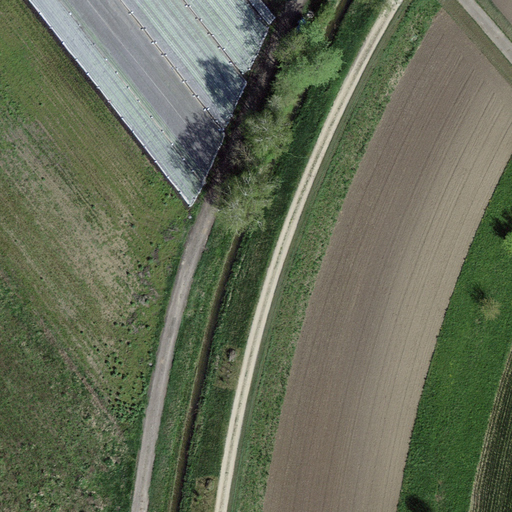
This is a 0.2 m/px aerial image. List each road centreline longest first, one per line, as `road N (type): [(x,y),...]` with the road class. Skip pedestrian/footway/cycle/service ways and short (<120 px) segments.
road 1 (track): [(222,511),(271,274),(364,53),(396,0)]
road 2 (track): [(133,511),(135,465),(181,279),(288,0)]
